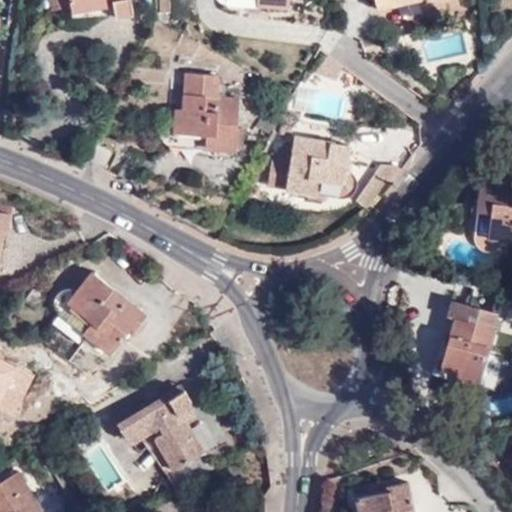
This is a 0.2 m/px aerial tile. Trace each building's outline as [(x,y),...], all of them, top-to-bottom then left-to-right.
[(43,0),(47,17),(67,14),(64,0),(43,0)] [(64,0),(67,14),(68,17),(108,7),(111,22),(130,18),(125,0),(64,0)] [(376,0),(379,9),(401,4),(399,0),(376,0)] [(216,78),(181,76),(179,109),(172,109),(172,135),(202,136),(201,153),(231,154),(234,98),(216,97),(216,78)] [(250,128),(262,137),(275,114),(263,107),(250,128)] [(282,189),(313,192),(312,180),(342,180),(343,171),(347,144),(288,137),(282,189)] [(97,143),(87,164),(111,174),(120,155),(97,143)] [(154,172),(139,165),(128,185),(144,192),(154,172)] [(312,180),(313,192),(346,195),(353,190),(355,176),(348,171),(343,171),(342,180),(312,180)] [(511,188),(475,185),(473,215),(495,217),(495,243),(511,244),(511,188)] [(495,217),(473,215),(469,242),(474,251),(483,254),(490,253),(495,243),(495,217)] [(139,311),(85,274),(62,304),(98,329),(90,341),(106,353),(125,324),(129,326),(139,311)] [(473,389),(490,332),(446,318),(433,367),(448,371),(446,383),(473,389)] [(181,387),(163,397),(168,406),(187,395),(181,387)] [(204,455),(188,426),(183,429),(176,418),(189,410),(190,400),(187,395),(168,406),(163,397),(118,424),(130,445),(155,430),(160,438),(154,441),(175,473),(204,455)] [(183,429),(188,426),(196,421),(189,410),(176,418),(183,429)] [(42,511),(18,474),(0,485),(0,511),(42,511)] [(408,511),(402,481),(389,483),(390,488),(351,497),(353,511),(408,511)]
